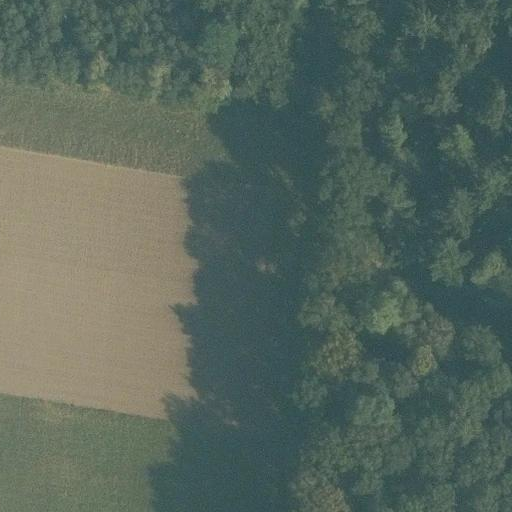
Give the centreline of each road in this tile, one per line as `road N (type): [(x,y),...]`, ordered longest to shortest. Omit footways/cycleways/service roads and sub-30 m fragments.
road 1 (tertiary): [(348,511),(388,0)]
road 2 (track): [(367,272),(511,336)]
